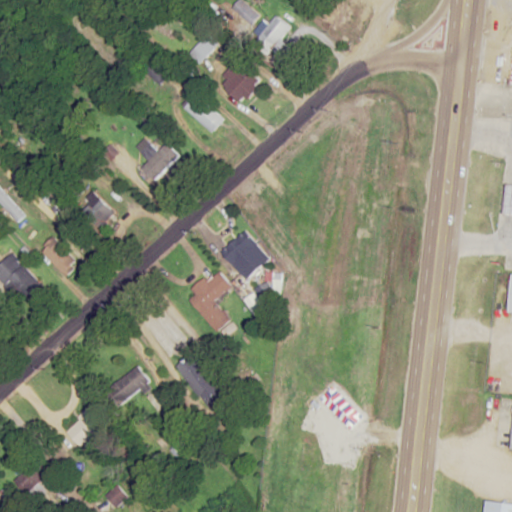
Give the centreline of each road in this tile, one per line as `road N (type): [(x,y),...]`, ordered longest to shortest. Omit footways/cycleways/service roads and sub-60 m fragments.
road 1 (tertiary): [(0,390),(358,68),(394,58),(460,64)]
road 2 (secondary): [(411,511),(466,0)]
